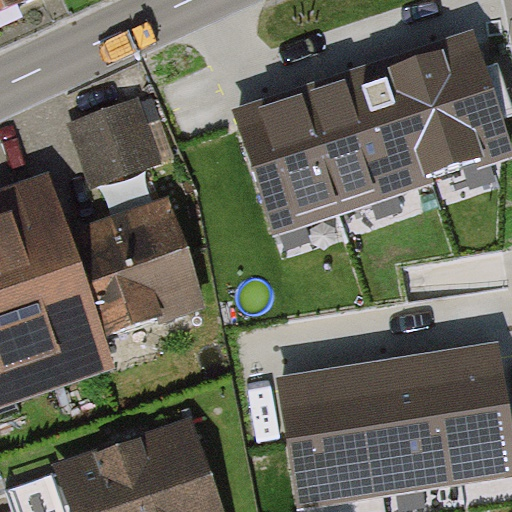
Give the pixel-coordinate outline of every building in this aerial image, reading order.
[(63,0),(0,0),(0,27),(64,1),(63,0)] [(476,49),(238,126),(273,234),(511,157),(476,49)] [(130,109),(76,130),(98,187),(152,166),(130,109)] [(0,234),(0,374),(196,307),(164,215),(61,251),(49,217),(0,234)] [(511,423),(500,350),(276,385),(295,511),(344,511),(511,485),(511,423)] [(234,511),(206,432),(59,483),(69,511),(234,511)]
